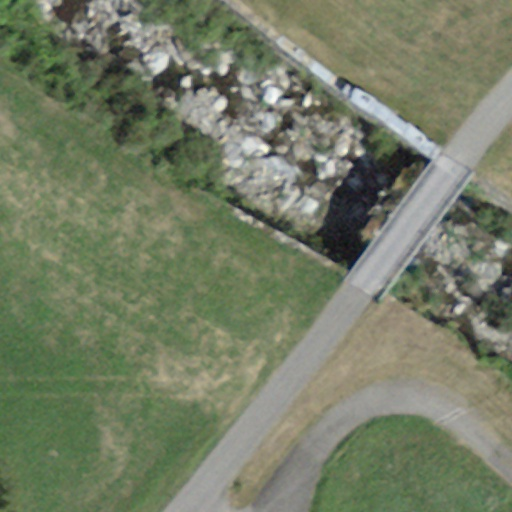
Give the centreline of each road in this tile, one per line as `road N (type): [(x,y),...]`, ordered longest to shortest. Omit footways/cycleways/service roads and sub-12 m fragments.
road 1 (unclassified): [(181,511),(511,94)]
road 2 (track): [(291,511),(306,482),(382,417),(434,420),(511,462)]
